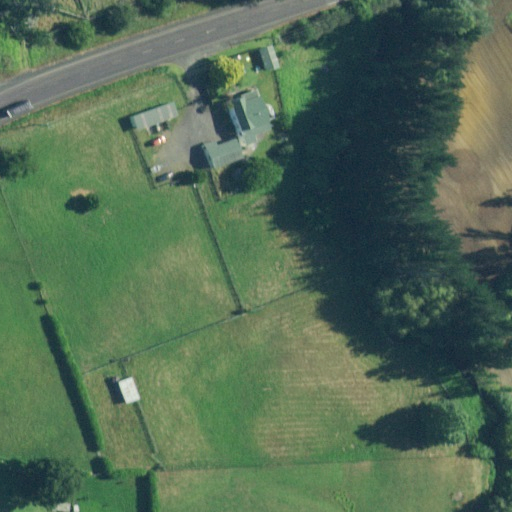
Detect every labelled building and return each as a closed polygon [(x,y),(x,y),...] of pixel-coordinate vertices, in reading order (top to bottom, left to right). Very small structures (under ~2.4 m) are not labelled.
[(263,52),(247,56),(253,79),(268,75),(263,52)] [(243,93),(214,104),(234,157),(263,146),(243,93)] [(162,102),(119,121),(128,142),(171,123),(162,102)] [(223,137),(190,151),(203,180),(236,165),(223,137)] [(122,382),(106,389),(115,410),(131,403),(122,382)]
